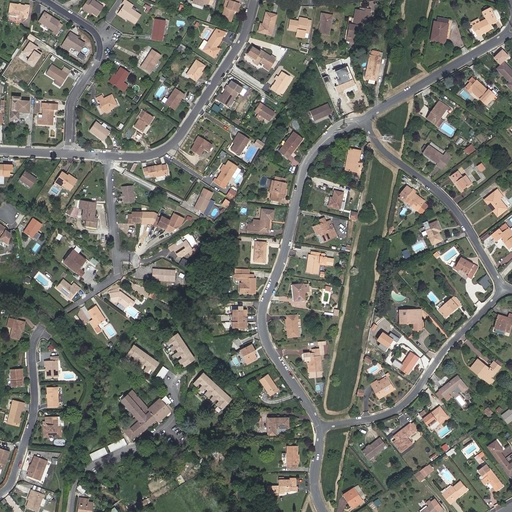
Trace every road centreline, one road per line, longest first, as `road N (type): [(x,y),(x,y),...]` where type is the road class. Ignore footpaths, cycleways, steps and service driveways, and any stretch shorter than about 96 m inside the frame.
road 1 (residential): [(365,116),(330,134),(307,161),(261,321),(267,345),(319,426)]
road 2 (residential): [(319,426),(404,403),(503,290)]
road 3 (residential): [(107,156),(146,155),(178,138),(243,37),(254,0)]
road 4 (residential): [(365,116),(381,150),(463,219),(503,290)]
road 5 (residential): [(44,318),(33,347),(35,409),(0,492)]
road 6 (residential): [(70,511),(84,470),(172,418),(178,405),(171,385)]
road 7 (residential): [(511,32),(365,116)]
